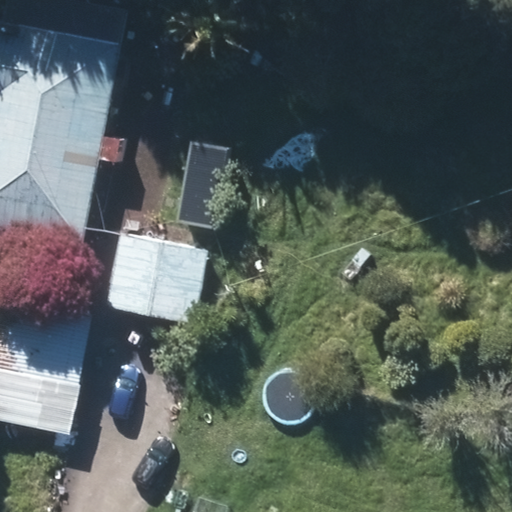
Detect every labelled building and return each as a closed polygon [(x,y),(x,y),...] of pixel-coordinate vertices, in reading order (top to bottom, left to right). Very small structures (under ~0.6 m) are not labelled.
[(0,230),(98,248),(114,164),(130,168),(136,142),(119,139),(141,14),(65,0),(23,0),(19,25),(0,20),(0,230)] [(439,108),(461,109),(462,83),(440,82),(439,108)] [(116,311),(206,327),(219,253),(129,237),(116,311)] [(268,247),(229,237),(222,270),(261,279),(268,247)] [(0,419),(80,436),(104,319),(0,297),(0,419)] [(266,390),(185,376),(180,408),(259,423),(266,390)]
